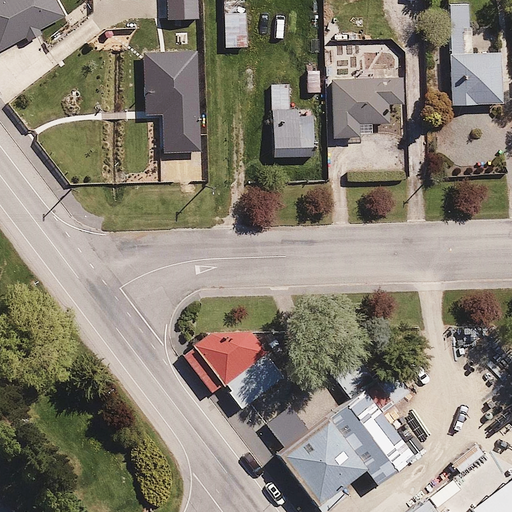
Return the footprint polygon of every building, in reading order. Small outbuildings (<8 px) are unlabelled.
[(58,0),(0,0),(0,51),(23,39),(26,45),(41,36),(37,29),(66,13),(58,0)] [(466,2),(446,3),(447,30),(467,29),(466,2)] [(244,4),(221,4),(222,47),(245,47),(244,4)] [(501,53),(448,52),(447,104),(501,105),(501,53)] [(318,70),(305,70),(306,93),(318,92),(318,70)] [(401,78),(330,80),(331,139),(373,138),(373,123),(399,122),(399,111),(390,111),(390,105),(402,105),(401,78)] [(272,149),(314,147),(312,107),(287,108),(286,86),(281,86),(280,81),(269,82),(272,149)] [(214,333),(194,345),(227,386),(270,352),(254,333),(214,333)] [(432,459),(379,393),(286,466),(322,511),(373,472),(389,493),(432,459)] [(511,511),(511,466),(453,511),(511,511)] [(441,511),(423,490),(395,511),(441,511)]
